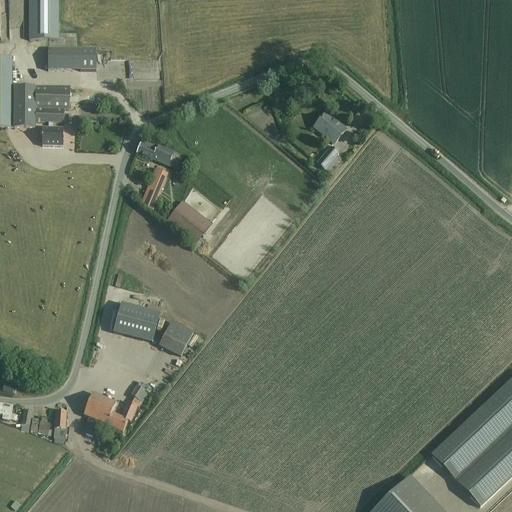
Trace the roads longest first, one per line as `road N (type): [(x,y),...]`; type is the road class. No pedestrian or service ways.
road 1 (unclassified): [(511,219),(333,70),(293,66),(139,133),(122,168),(69,388),(37,403),(0,401)]
road 2 (track): [(69,388),(72,430),(95,464),(236,511)]
